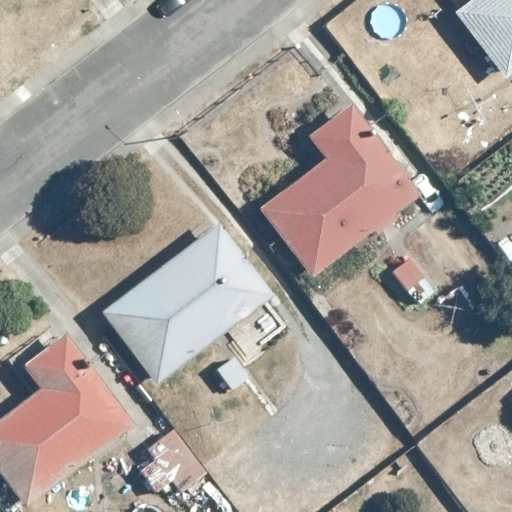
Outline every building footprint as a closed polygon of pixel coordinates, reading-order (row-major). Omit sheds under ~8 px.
[(511,0),(469,0),(455,11),(506,78),(511,73),(511,0)] [(326,157),(260,208),(314,278),(422,195),(352,104),(310,136),(326,157)] [(220,222),(103,311),(158,384),(275,295),(220,222)] [(413,254),(387,278),(415,310),(441,286),(413,254)] [(138,425),(68,332),(24,364),(41,386),(0,416),(0,471),(27,508),(138,425)] [(168,483),(177,494),(206,472),(172,428),(127,463),(152,495),(168,483)]
